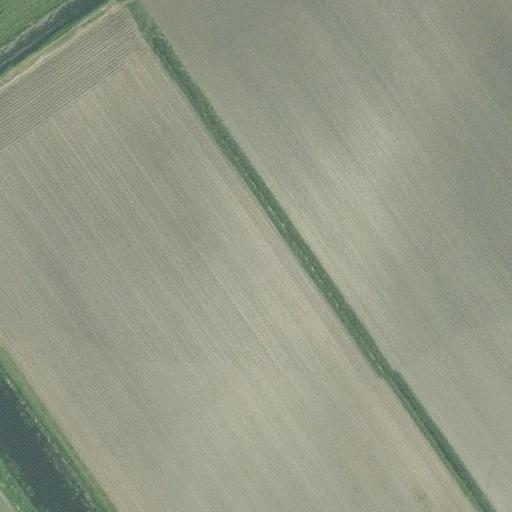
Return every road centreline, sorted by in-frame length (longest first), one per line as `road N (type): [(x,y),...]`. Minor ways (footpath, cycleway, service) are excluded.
road 1 (track): [(108,511),(0,356)]
road 2 (track): [(0,81),(117,0)]
